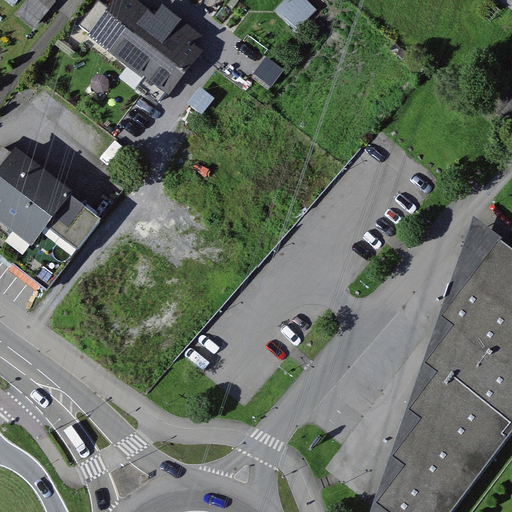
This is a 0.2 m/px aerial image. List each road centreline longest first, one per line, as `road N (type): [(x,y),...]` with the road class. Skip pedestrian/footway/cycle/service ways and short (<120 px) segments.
road 1 (residential): [(264,453),(511,168)]
road 2 (secondary): [(179,489),(156,454),(88,397),(32,368)]
road 3 (secondary): [(32,368),(93,452),(117,511)]
